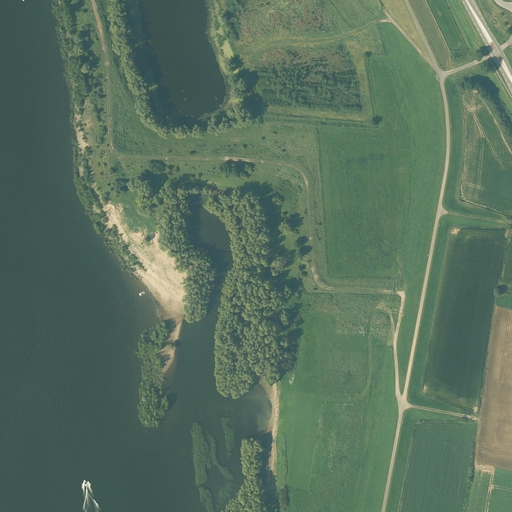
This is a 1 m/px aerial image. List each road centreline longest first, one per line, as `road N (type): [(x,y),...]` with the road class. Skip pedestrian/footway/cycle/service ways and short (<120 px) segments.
road 1 (track): [(91,0),(106,50),(111,146),(121,157),(291,167),(305,177),(318,283),(402,295),(394,346),(402,404)]
road 2 (track): [(394,346),(390,312),(380,305),(369,321),(364,397),(295,394)]
